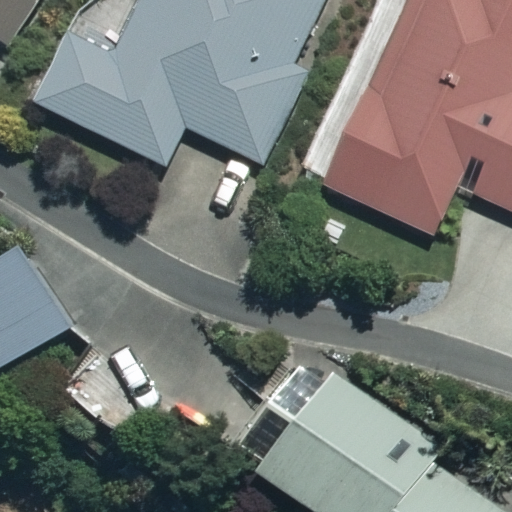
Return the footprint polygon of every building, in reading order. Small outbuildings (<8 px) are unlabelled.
[(0,0),(0,45),(6,49),(42,0),(0,0)] [(145,0),(120,53),(75,31),(40,104),(166,165),(183,130),(259,167),(339,0),(145,0)] [(511,0),(417,0),(328,185),(440,238),(462,192),(511,215),(511,0)] [(34,254),(0,275),(0,377),(2,381),(82,331),(34,254)] [(448,452),(340,377),(270,479),(317,511),(504,511),(438,466),(448,452)]
